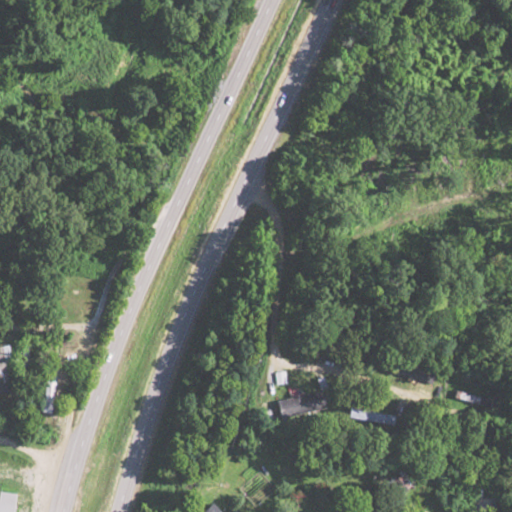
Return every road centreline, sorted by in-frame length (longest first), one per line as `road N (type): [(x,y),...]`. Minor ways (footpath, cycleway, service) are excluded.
road 1 (trunk): [(64,511),(110,350),(269,0)]
road 2 (trunk): [(122,511),(169,358),(328,0)]
